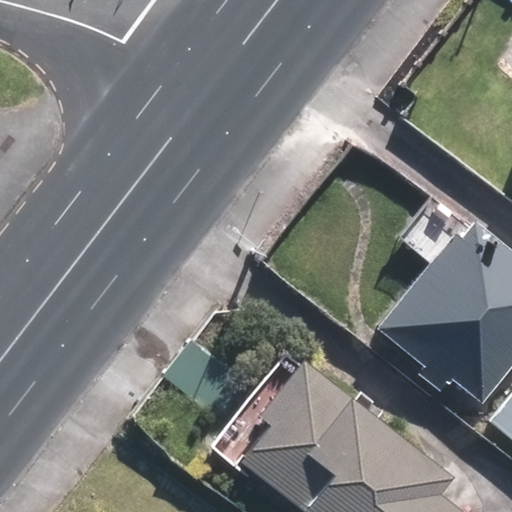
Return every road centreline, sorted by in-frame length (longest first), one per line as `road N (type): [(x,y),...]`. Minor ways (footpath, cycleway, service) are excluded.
road 1 (primary): [(0,361),(214,77)]
road 2 (residential): [(1,0),(125,38),(214,77)]
